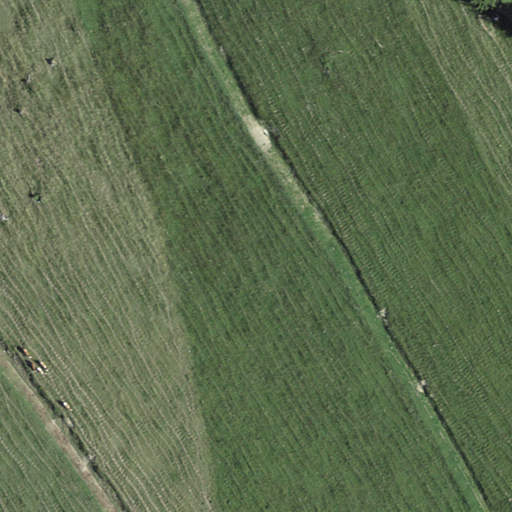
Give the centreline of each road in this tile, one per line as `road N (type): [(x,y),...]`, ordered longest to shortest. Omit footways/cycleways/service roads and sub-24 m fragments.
road 1 (track): [(494,511),(190,0)]
road 2 (track): [(0,353),(121,511)]
